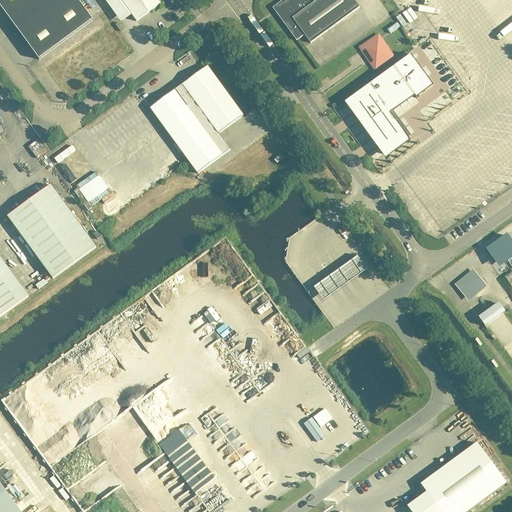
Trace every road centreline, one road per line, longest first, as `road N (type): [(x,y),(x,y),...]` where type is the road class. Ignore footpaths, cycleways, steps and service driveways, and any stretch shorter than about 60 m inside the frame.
road 1 (unclassified): [(427,269),(229,1)]
road 2 (unclassified): [(296,511),(449,399),(384,304)]
road 3 (unclassified): [(229,1),(57,123),(37,113),(0,61)]
road 4 (unknown): [(511,112),(485,120),(369,191)]
